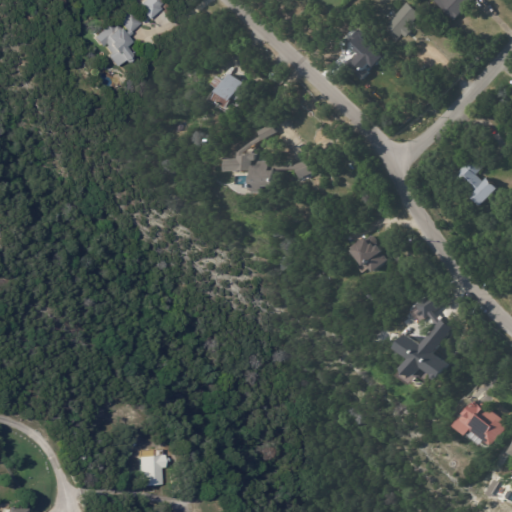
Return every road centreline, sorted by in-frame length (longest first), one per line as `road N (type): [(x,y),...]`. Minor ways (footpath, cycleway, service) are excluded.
road 1 (residential): [(511,326),(489,312),(408,207),(398,150),(239,0)]
road 2 (residential): [(511,46),(438,126),(398,150)]
road 3 (residential): [(72,511),(66,471),(22,428),(0,422)]
